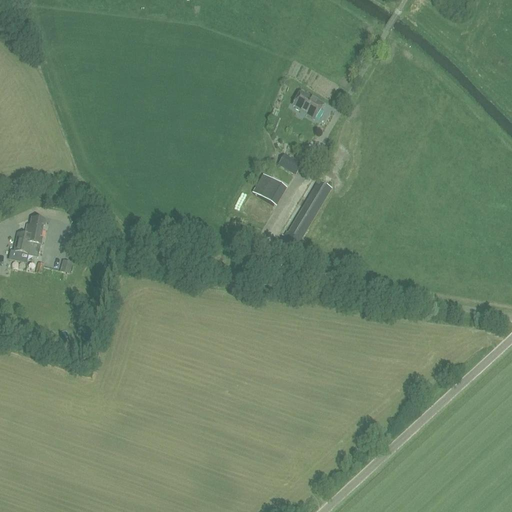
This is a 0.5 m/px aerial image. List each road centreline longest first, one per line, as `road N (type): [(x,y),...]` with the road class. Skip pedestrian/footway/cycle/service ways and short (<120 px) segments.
road 1 (unclassified): [(511,317),(95,246)]
road 2 (unclassified): [(323,511),(511,337)]
